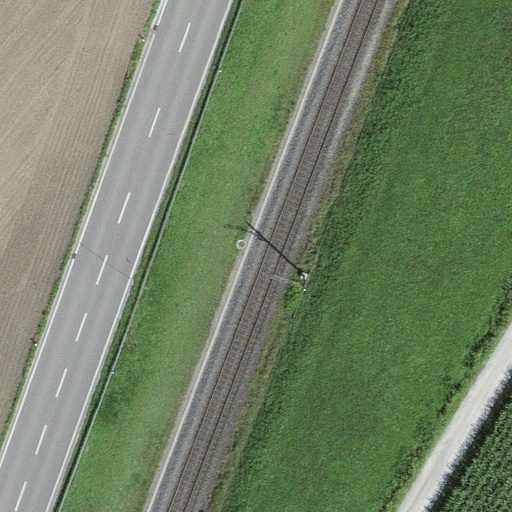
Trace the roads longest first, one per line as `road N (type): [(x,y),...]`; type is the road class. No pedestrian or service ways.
road 1 (secondary): [(201,0),(18,511)]
road 2 (track): [(511,363),(421,511)]
